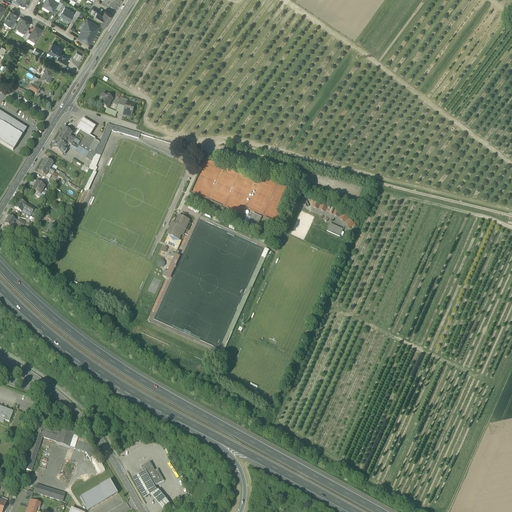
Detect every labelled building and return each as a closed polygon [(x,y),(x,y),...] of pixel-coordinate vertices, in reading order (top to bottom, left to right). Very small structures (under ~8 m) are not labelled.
[(53,12),(55,8),(58,3),(52,0),(45,0),(42,6),(43,6),(49,10),(53,12)] [(117,8),(121,2),(117,0),(105,0),(105,1),(110,4),(117,8)] [(67,10),(64,8),(60,15),(63,17),(65,19),(66,19),(69,20),(73,13),(70,11),(68,9),(67,10)] [(88,14),(93,17),(97,11),(92,8),(88,14)] [(100,23),(104,26),(106,24),(107,25),(112,16),(105,11),(102,15),(97,11),(93,17),(101,21),(100,23)] [(5,22),(12,26),(14,22),(18,16),(11,12),(5,22)] [(30,23),(23,19),(17,29),(24,33),(27,29),(30,23)] [(78,38),(89,44),(93,36),(92,36),(93,34),(94,35),(99,27),(87,19),(81,30),(82,31),(78,38)] [(28,38),(35,42),(42,30),(35,26),(30,34),(28,38)] [(56,56),(56,57),(57,57),(59,53),(62,49),(52,43),(47,51),(53,55),(54,54),(56,56)] [(66,57),(59,53),(57,57),(56,57),(54,60),(55,62),(61,65),(66,57)] [(40,79),(49,85),(52,81),(49,79),(54,72),(47,68),(40,79)] [(28,90),(37,95),(39,91),(31,85),(28,90)] [(106,109),(107,109),(113,99),(105,95),(102,93),(100,97),(103,99),(99,104),(106,109)] [(120,99),(118,106),(125,108),(126,104),(127,101),(120,99)] [(123,115),(131,117),(134,106),(126,104),(125,108),(123,115)] [(123,115),(125,108),(118,106),(116,112),(123,115)] [(104,113),(115,117),(117,113),(107,109),(106,109),(104,113)] [(0,112),(0,143),(13,151),(26,129),(0,112)] [(82,119),(76,129),(89,137),(95,127),(82,119)] [(100,144),(95,154),(100,156),(110,131),(111,131),(112,127),(107,125),(100,144)] [(60,135),(68,140),(70,137),(72,134),(64,129),(60,135)] [(135,133),(120,129),(119,133),(133,138),(135,133)] [(94,156),(99,144),(94,141),(94,139),(80,130),(78,133),(78,134),(75,138),(81,141),(78,146),(94,156)] [(64,146),(66,143),(68,140),(60,135),(56,142),(64,146)] [(73,143),(78,146),(81,141),(75,138),(74,140),(73,143)] [(66,147),(64,146),(56,142),(54,145),(53,145),(52,146),(52,148),(52,149),(62,155),(65,151),(64,151),(66,147)] [(69,148),(91,162),(94,156),(78,146),(73,143),(71,146),(69,148)] [(94,158),(93,158),(90,165),(96,167),(99,160),(94,158)] [(46,159),(41,166),(49,171),(51,168),(53,164),(46,159)] [(48,174),(49,171),(41,166),(38,172),(45,177),(48,174)] [(92,172),(84,190),(88,192),(96,173),(92,172)] [(40,196),(40,195),(43,191),(45,188),(36,182),(33,187),(31,190),(32,191),(37,194),(40,196)] [(32,214),(34,210),(19,200),(14,208),(21,212),(22,211),(23,209),(32,214)] [(312,207),(318,209),(320,204),(314,201),(312,207)] [(319,209),(325,212),(328,206),(321,204),(319,209)] [(332,215),(339,217),(341,212),(335,209),(332,215)] [(248,225),(253,227),(255,224),(258,225),(262,217),(253,213),(251,218),(248,224),(248,225)] [(339,218),(344,222),(349,218),(343,213),(339,218)] [(167,235),(178,240),(181,233),(183,233),(189,221),(179,216),(178,220),(177,219),(176,221),(177,222),(175,225),(172,224),(171,227),(170,227),(169,229),(170,230),(167,235)] [(5,225),(12,229),(14,225),(18,227),(20,223),(19,222),(10,217),(5,225)] [(18,227),(23,230),(27,223),(20,219),(19,222),(20,223),(18,227)] [(345,223),(350,228),(354,224),(350,219),(345,223)] [(327,231),(339,237),(340,235),(342,232),(343,230),(330,224),(327,231)] [(181,242),(168,236),(164,244),(178,250),(181,242)] [(269,251),(265,249),(220,350),(224,352),(269,251)] [(165,277),(170,279),(180,257),(175,255),(173,258),(167,272),(165,277)] [(160,260),(157,262),(157,266),(159,268),(163,268),(165,266),(165,263),(163,260),(160,260)] [(0,414),(5,417),(3,420),(4,420),(9,422),(13,412),(1,407),(0,406),(0,414)] [(42,437),(45,428),(38,426),(31,448),(38,450),(42,437)] [(42,437),(49,440),(53,431),(45,428),(42,437)] [(68,448),(68,447),(72,435),(73,433),(61,429),(59,433),(56,442),(56,444),(68,448)] [(49,440),(56,442),(59,433),(53,431),(49,440)] [(86,453),(89,460),(96,456),(91,447),(77,442),(78,437),(72,435),(68,447),(86,453)] [(32,467),(38,450),(31,448),(26,465),(32,467)] [(105,471),(96,456),(89,460),(98,475),(105,471)] [(153,487),(154,487),(164,481),(157,470),(155,471),(150,463),(141,468),(144,473),(145,472),(146,475),(147,475),(146,475),(148,479),(149,479),(149,480),(150,483),(151,483),(151,484),(153,487),(154,487),(153,487)] [(157,491),(146,471),(132,479),(144,499),(150,496),(162,511),(170,504),(158,490),(157,491)] [(110,480),(79,498),(87,511),(118,494),(110,480)] [(33,493),(63,502),(65,495),(35,486),(33,493)] [(27,511),(34,511),(37,507),(39,508),(40,504),(31,501),(27,511)]
